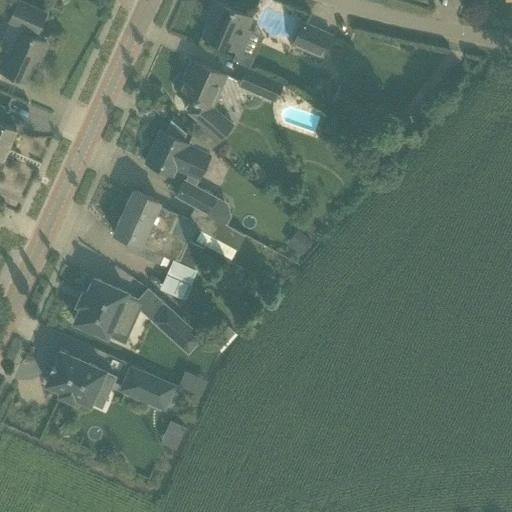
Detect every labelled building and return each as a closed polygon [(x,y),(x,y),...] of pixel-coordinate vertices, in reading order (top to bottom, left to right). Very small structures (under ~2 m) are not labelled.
[(208,21),(202,36),(220,44),(237,51),(233,62),(249,69),(263,37),(246,30),(252,18),(212,0),(203,19),(208,21)] [(46,13),(18,1),(10,20),(23,26),(8,59),(0,55),(0,69),(24,80),(35,57),(39,59),(46,43),(34,38),(46,13)] [(292,45),(322,58),(332,35),(302,22),(292,45)] [(185,74),(177,93),(192,100),(184,108),(189,112),(199,121),(196,124),(202,129),(217,142),(232,124),(214,108),(228,76),(213,70),(195,62),(189,76),(185,74)] [(239,85),(276,102),(283,86),(246,70),(239,85)] [(376,146),(390,156),(411,128),(397,118),(376,146)] [(160,130),(145,162),(163,170),(172,175),(175,168),(199,179),(211,154),(210,153),(187,142),(182,140),(186,133),(173,121),(167,133),(160,130)] [(0,158),(3,160),(16,129),(0,122),(0,158)] [(199,208),(226,223),(231,215),(228,207),(227,202),(184,178),(175,196),(198,209),(199,208)] [(133,190),(124,210),(141,218),(173,232),(190,240),(196,228),(237,251),(246,234),(226,223),(199,208),(198,209),(192,222),(158,206),(159,203),(151,199),(133,190)] [(124,210),(112,233),(128,241),(131,242),(139,246),(136,252),(159,263),(162,255),(172,260),(193,270),(194,269),(204,247),(196,243),(190,240),(124,210)] [(286,243),(300,255),(311,242),(297,230),(286,243)] [(80,306),(74,321),(107,336),(111,325),(127,332),(135,312),(137,313),(142,301),(125,294),(126,292),(93,277),(86,292),(83,291),(81,294),(82,294),(79,301),(78,301),(77,304),(80,306)] [(201,336),(166,304),(152,319),(187,351),(201,336)] [(46,375),(42,384),(58,391),(56,395),(73,403),(75,399),(91,406),(92,403),(98,390),(108,394),(116,376),(106,371),(108,369),(60,347),(58,350),(56,349),(44,375),(46,375)] [(130,366),(120,389),(164,408),(174,386),(130,366)]
